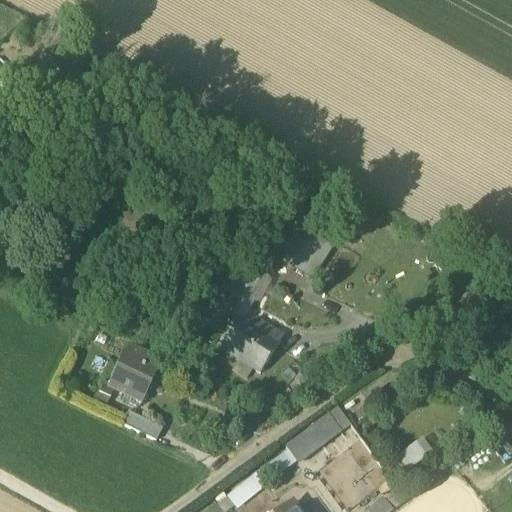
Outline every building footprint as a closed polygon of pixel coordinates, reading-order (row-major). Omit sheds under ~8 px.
[(314,241),(295,270),(309,278),(327,249),(314,241)] [(225,289),(204,323),(223,336),(235,317),(236,318),(246,302),(225,289)] [(236,318),(235,317),(223,336),(216,347),(260,374),(278,345),(236,318)] [(148,359),(128,349),(109,389),(141,405),(159,369),(146,363),(148,359)] [(123,412),(117,424),(153,442),(159,430),(123,412)] [(328,417),(285,449),(293,460),(335,428),(328,417)] [(390,511),(382,501),(368,511),(390,511)]
